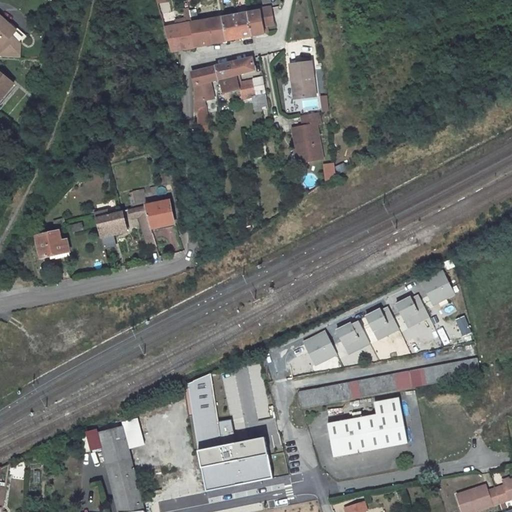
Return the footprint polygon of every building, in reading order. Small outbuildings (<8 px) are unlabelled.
[(272,4),(249,8),(253,31),(265,29),(263,21),(268,20),(274,20),(272,4)] [(249,8),(237,10),(241,33),(253,31),(249,8)] [(237,10),(225,12),(229,35),(241,33),(237,10)] [(225,12),(192,17),(196,41),(229,35),(225,12)] [(0,16),(0,51),(20,51),(20,33),(0,16)] [(192,17),(165,22),(172,45),(196,41),(192,17)] [(252,53),(235,56),(238,69),(238,68),(253,66),(252,53)] [(235,56),(218,60),(219,72),(222,87),(239,83),(238,77),(240,77),(238,68),(238,69),(235,56)] [(310,57),(287,62),(291,79),(295,78),(299,96),(318,92),(310,57)] [(218,60),(192,65),(195,81),(212,78),(211,74),(219,72),(218,60)] [(263,74),(249,75),(249,79),(254,78),(256,92),(259,91),(266,90),(263,74)] [(240,77),(238,77),(239,83),(242,94),(252,92),(256,92),(254,78),(249,79),(249,75),(240,77)] [(215,93),(212,78),(195,81),(196,97),(207,95),(215,93)] [(266,90),(259,91),(261,102),(269,101),(266,90)] [(256,92),(252,92),(254,103),(261,102),(259,91),(256,92)] [(207,95),(196,97),(196,104),(199,104),(204,98),(207,97),(207,95)] [(208,115),(207,97),(204,98),(199,104),(200,116),(208,115)] [(316,108),(300,112),(303,126),(293,128),(295,143),(303,141),(303,145),(300,146),(302,158),(322,155),(315,120),(319,120),(316,108)] [(332,162),(321,164),(323,179),(334,178),(332,162)] [(171,192),(147,198),(149,206),(152,217),(153,221),(163,219),(162,215),(176,211),(171,192)] [(130,202),(133,211),(142,208),(149,206),(147,198),(130,202)] [(120,206),(98,212),(102,229),(113,226),(124,224),(120,206)] [(149,206),(142,208),(145,219),(152,217),(149,206)] [(152,217),(145,219),(150,239),(157,237),(153,221),(152,217)] [(59,225),(37,230),(42,250),(48,249),(49,252),(57,251),(57,252),(72,249),(68,233),(62,234),(59,225)] [(113,226),(102,229),(105,240),(116,237),(113,226)] [(444,270),(421,281),(429,296),(433,294),(437,301),(455,292),(444,270)] [(411,296),(396,304),(403,318),(407,315),(411,323),(428,314),(418,294),(412,297),(411,296)] [(437,301),(433,294),(429,296),(432,303),(437,301)] [(390,303),(368,315),(378,333),(402,323),(390,303)] [(411,323),(407,315),(403,318),(406,325),(411,323)] [(360,316),(337,328),(348,346),(371,336),(360,316)] [(327,328),(305,340),(315,358),(339,348),(327,328)] [(476,359),(298,392),(301,408),(479,375),(476,359)] [(210,375),(193,382),(204,448),(222,445),(210,375)] [(378,416),(402,411),(400,399),(375,403),(378,416)] [(362,413),(353,414),(354,420),(328,425),(334,457),(408,444),(402,411),(378,416),(363,419),(362,413)] [(121,424),(120,420),(97,428),(98,433),(122,427),(121,424)] [(136,420),(121,424),(122,427),(127,448),(142,444),(136,420)] [(127,448),(122,427),(98,433),(102,447),(118,511),(144,511),(127,448)] [(97,428),(77,435),(82,452),(102,447),(98,433),(97,428)] [(511,480),(504,483),(505,487),(488,492),(486,487),(457,497),(461,511),(476,511),(511,500),(511,480)] [(361,511),(367,511),(364,503),(345,508),(345,511),(361,511)]
